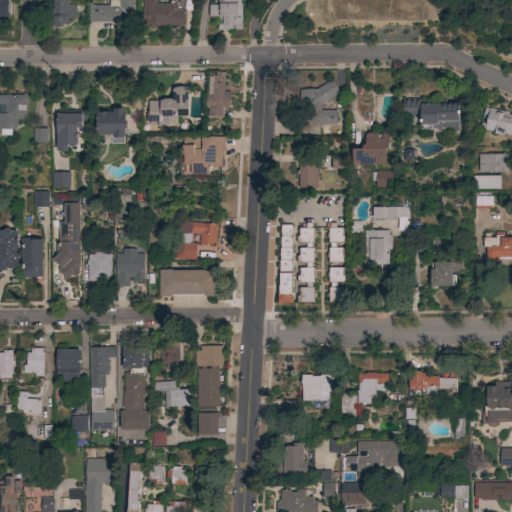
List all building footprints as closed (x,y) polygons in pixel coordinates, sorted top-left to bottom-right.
[(0,0),(8,0),(8,16),(0,16),(0,0)] [(68,19),(68,24),(63,24),(63,26),(51,26),(50,0),(67,0),(68,5),(75,4),(76,19),(68,19)] [(88,3),(92,3),(92,5),(109,5),(109,0),(133,0),(133,22),(88,22),(88,3)] [(185,0),(184,10),(186,10),(185,26),(165,25),(165,27),(141,26),(141,0),(154,0),(154,3),(168,4),(168,0),(185,0)] [(234,30),(234,25),(232,25),(232,30),(218,30),(218,16),(209,17),(209,5),(218,5),(218,0),(240,0),(240,4),(241,4),(242,30),(234,30)] [(213,72),(224,72),(223,92),(230,92),(229,108),(223,108),(222,118),(207,117),(208,107),(205,107),(206,95),(212,95),(213,72)] [(331,80),(339,94),(320,105),(320,111),(336,110),(336,124),(319,125),(319,134),(308,134),(308,132),(299,132),(298,90),(315,90),(331,80)] [(188,117),(175,117),(175,124),(162,124),(162,122),(155,122),(155,125),(149,126),(149,122),(146,122),(146,114),(148,114),(148,101),(159,101),(159,100),(163,100),(163,99),(171,99),(172,100),(172,89),(177,87),(184,87),(188,88),(188,117)] [(27,95),(26,120),(18,120),(18,124),(16,124),(16,129),(12,129),(11,136),(1,136),(1,129),(0,129),(0,95),(5,96),(5,95),(27,95)] [(437,132),(437,129),(420,129),(420,116),(402,116),(402,99),(420,99),(420,104),(429,104),(429,103),(438,103),(438,100),(445,100),(445,103),(459,103),(458,132),(437,132)] [(511,136),(504,134),(503,136),(494,134),(494,132),(484,130),(484,128),(480,127),(481,122),(485,123),(486,119),(482,118),(484,108),(489,109),(489,108),(504,112),(505,111),(508,111),(507,112),(511,113),(511,136)] [(124,135),(124,138),(113,138),(113,135),(97,135),(97,110),(113,110),(113,109),(124,109),(124,112),(125,112),(126,135),(124,135)] [(56,114),(57,114),(57,110),(85,110),(86,128),(77,128),(78,145),(77,145),(77,146),(67,146),(67,151),(56,151),(56,114)] [(33,143),(33,128),(47,128),(47,142),(33,143)] [(377,133),(377,140),(382,140),(382,133),(389,133),(389,149),(386,149),(386,165),(352,165),(352,149),(361,149),(361,141),(365,141),(365,135),(368,133),(377,133)] [(210,167),(209,175),(190,174),(190,173),(185,173),(185,165),(183,165),(183,155),(181,155),(181,146),(182,146),(182,137),(224,137),(224,151),(223,151),(223,156),(222,156),(222,167),(210,167)] [(498,176),(498,172),(478,172),(478,154),(487,154),(487,153),(499,153),(499,154),(511,154),(511,171),(510,171),(510,184),(500,184),(500,189),(473,190),(472,176),(498,176)] [(345,156),(345,169),(331,169),(331,156),(345,156)] [(299,188),(298,163),(317,163),(317,188),(299,188)] [(392,171),(392,188),(375,188),(375,181),(371,181),(371,172),(375,172),(375,171),(392,171)] [(70,172),(70,186),(52,187),(52,173),(70,172)] [(33,207),(33,192),(48,192),(48,207),(33,207)] [(474,196),(492,196),(492,209),(474,209),(474,196)] [(81,198),(95,197),(95,209),(81,210),(81,198)] [(113,206),(112,207),(112,197),(119,197),(120,207),(123,207),(123,219),(114,219),(113,206)] [(56,242),(58,242),(58,222),(63,222),(63,204),(79,203),(80,265),(80,266),(79,267),(79,273),(75,278),(72,275),(67,280),(57,270),(60,267),(53,259),(56,256),(56,242)] [(408,207),(408,218),(407,218),(408,230),(397,230),(397,218),(395,218),(395,221),(389,221),(389,219),(372,219),(372,207),(408,207)] [(328,219),(328,228),(329,228),(329,223),(335,223),(335,228),(342,228),(342,236),(344,236),(344,243),(336,243),(336,248),(342,248),(342,256),(344,256),(344,263),(328,263),(328,258),(326,258),(326,253),(328,253),(328,248),(330,248),(330,243),(328,243),(328,229),(313,229),(313,243),(311,243),(311,248),(313,248),(313,263),(311,263),(311,268),(313,268),(313,283),(311,283),(312,288),(313,288),(313,303),(297,303),(297,296),(299,296),(299,288),(306,288),(306,283),(303,283),(303,284),(299,284),(299,283),(297,283),(297,276),(299,276),(299,268),(306,268),(306,263),(303,263),(303,265),(297,265),(297,256),(299,256),(299,248),(305,248),(305,243),(303,243),(303,245),(297,245),(297,237),(299,237),(299,228),(306,228),(306,223),(311,223),(311,228),(312,228),(312,219),(328,219)] [(361,233),(350,233),(351,221),(361,221),(361,233)] [(195,260),(176,259),(178,222),(195,223),(216,224),(215,242),(214,242),(214,244),(212,243),(212,245),(206,245),(200,244),(200,235),(191,234),(191,244),(196,244),(195,260)] [(279,272),(279,268),(277,268),(277,264),(279,264),(279,260),(280,260),(280,256),(278,256),(278,253),(279,253),(279,248),(280,248),(280,244),(278,244),(278,241),(280,241),(280,237),(281,237),(281,232),(279,232),(279,229),(281,229),(281,225),(291,225),(292,272),(279,272)] [(0,231),(4,231),(5,229),(9,228),(12,231),(18,231),(18,247),(16,247),(16,253),(18,253),(18,268),(6,268),(6,271),(0,271),(0,231)] [(388,230),(388,235),(391,235),(391,250),(388,250),(388,265),(366,265),(366,258),(364,258),(364,231),(388,230)] [(485,248),(483,248),(482,238),(484,238),(484,234),(489,234),(489,238),(495,238),(495,232),(502,232),(503,237),(506,236),(506,238),(511,237),(511,260),(499,260),(499,261),(486,261),(485,248)] [(35,238),(35,240),(42,240),(43,267),(42,267),(42,277),(22,277),(22,272),(21,272),(21,238),(35,238)] [(122,254),(122,249),(136,249),(136,254),(143,254),(143,282),(133,282),(133,275),(127,275),(127,282),(128,282),(128,287),(115,287),(115,254),(122,254)] [(93,254),(93,252),(99,252),(99,254),(110,254),(111,281),(87,281),(87,266),(86,266),(86,260),(88,260),(87,255),(93,254)] [(452,264),(452,266),(452,268),(452,269),(452,275),(455,275),(455,285),(452,285),(452,286),(436,286),(436,289),(431,289),(431,287),(430,287),(430,269),(431,269),(431,263),(434,263),(434,262),(452,262),(452,264)] [(342,268),(342,276),(344,276),(344,283),(335,283),(335,287),(342,287),(342,296),(344,296),(344,302),(329,302),(329,288),(330,288),(330,282),(328,282),(328,268),(342,268)] [(205,270),(205,271),(216,271),(216,296),(159,297),(159,270),(172,270),(172,271),(205,270)] [(292,295),(293,295),(293,304),(278,304),(278,295),(279,295),(279,274),(292,274),(292,295)] [(119,411),(122,411),(122,392),(124,391),(124,372),(129,372),(129,369),(122,369),(122,346),(147,346),(148,369),(144,369),(144,395),(142,395),(143,411),(144,411),(148,411),(149,430),(120,430),(119,411)] [(222,366),(215,366),(215,369),(218,369),(219,407),(197,408),(197,369),(202,369),(202,367),(195,367),(195,351),(200,351),(200,346),(222,346),(222,366)] [(115,347),(115,358),(108,358),(108,375),(105,375),(105,389),(100,389),(100,395),(104,395),(104,410),(113,410),(113,431),(90,431),(90,348),(115,347)] [(23,365),(26,365),(26,353),(30,353),(30,349),(44,349),(43,376),(35,376),(35,373),(23,373),(23,365)] [(12,374),(10,374),(10,377),(0,377),(0,353),(3,353),(2,350),(12,350),(12,374)] [(80,350),(80,369),(79,369),(79,381),(61,381),(61,374),(56,374),(56,350),(80,350)] [(388,391),(375,391),(375,397),(370,397),(370,404),(365,404),(365,405),(362,405),(362,404),(354,404),(354,418),(340,418),(341,393),(352,394),(356,395),(356,390),(358,390),(357,374),(365,374),(365,373),(375,373),(375,374),(387,374),(388,391)] [(456,378),(455,393),(451,393),(451,390),(438,389),(438,394),(423,394),(423,391),(409,391),(409,374),(426,374),(426,376),(438,376),(438,378),(456,378)] [(312,375),(312,376),(330,376),(330,378),(332,378),(332,392),(330,392),(330,401),(302,402),(302,386),(301,386),(301,375),(312,375)] [(189,406),(165,408),(164,391),(154,392),(154,382),(174,381),(174,390),(188,389),(189,406)] [(510,389),(511,389),(511,404),(511,417),(511,415),(497,415),(497,424),(485,424),(485,411),(487,411),(487,407),(485,407),(486,387),(495,387),(495,383),(510,383),(510,389)] [(40,400),(40,414),(29,413),(29,410),(27,410),(27,412),(21,411),(21,410),(16,410),(16,392),(26,392),(26,399),(40,400)] [(217,413),(218,434),(197,434),(197,413),(217,413)] [(87,416),(87,432),(70,432),(70,417),(87,416)] [(462,418),(463,438),(454,439),(454,419),(462,418)] [(152,432),(152,431),(162,431),(162,432),(165,432),(165,445),(151,446),(151,432),(152,432)] [(337,438),(338,452),(329,452),(328,438),(337,438)] [(403,441),(403,464),(400,464),(400,466),(382,466),(382,456),(378,456),(379,478),(356,478),(356,471),(345,471),(345,456),(346,456),(346,450),(351,450),(351,442),(356,442),(356,441),(403,441)] [(303,447),(305,447),(306,471),(283,471),(283,446),(293,446),(293,443),(302,443),(303,447)] [(511,448),(511,465),(499,465),(499,448),(511,448)] [(84,511),(84,483),(85,483),(85,459),(111,458),(112,484),(103,485),(103,484),(101,484),(101,486),(100,486),(100,511),(84,511)] [(53,480),(53,463),(62,462),(63,480),(53,480)] [(129,471),(128,471),(129,463),(140,463),(139,481),(138,481),(137,501),(138,501),(138,511),(139,511),(138,511),(126,511),(126,510),(127,511),(129,471)] [(162,483),(161,483),(161,485),(156,485),(156,483),(155,483),(155,480),(147,479),(148,464),(153,465),(157,465),(160,465),(160,466),(161,466),(161,469),(162,469),(162,483)] [(179,466),(179,470),(184,470),(183,473),(185,474),(185,485),(170,484),(170,478),(165,478),(166,471),(171,471),(171,466),(179,466)] [(207,467),(207,482),(201,482),(201,485),(196,485),(196,482),(193,482),(193,467),(207,467)] [(330,481),(313,481),(312,471),(330,470),(330,481)] [(0,511),(0,481),(2,481),(2,476),(13,476),(13,482),(20,481),(20,492),(13,492),(13,511),(0,511)] [(453,485),(453,481),(463,481),(463,486),(467,486),(467,499),(454,499),(454,498),(448,498),(448,497),(445,497),(445,498),(439,498),(439,485),(453,485)] [(335,483),(334,497),(322,496),(322,483),(335,483)] [(362,483),(366,500),(363,500),(363,503),(341,504),(340,483),(362,483)] [(511,483),(511,500),(499,500),(499,495),(496,495),(496,500),(480,500),(480,498),(473,498),(473,483),(511,483)] [(82,489),(83,499),(68,500),(67,490),(82,489)] [(289,511),(276,511),(276,502),(278,502),(278,499),(280,499),(280,490),(290,490),(290,492),(297,492),(297,489),(305,489),(305,497),(313,497),(313,502),(317,502),(317,511),(289,511)] [(52,497),(52,511),(40,511),(40,498),(52,497)] [(152,504),(152,501),(154,501),(154,500),(161,501),(161,511),(145,511),(146,504),(152,504)] [(184,502),(183,511),(164,511),(165,506),(168,506),(169,501),(184,502)]
